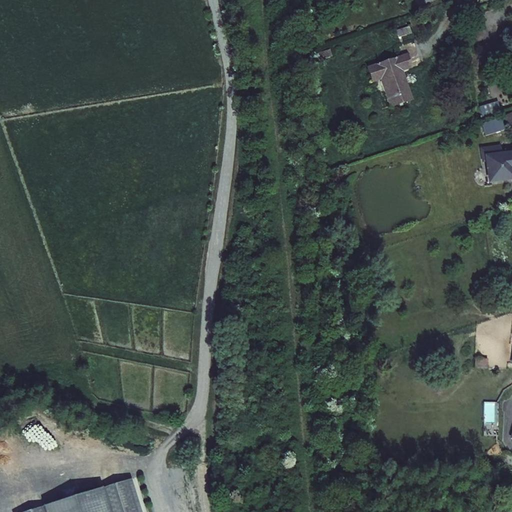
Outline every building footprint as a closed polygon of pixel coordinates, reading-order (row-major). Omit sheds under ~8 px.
[(471,21),(472,29),(485,28),(484,19),(471,21)] [(406,29),(409,40),(421,37),(417,26),(406,29)] [(338,54),(325,58),(328,66),(340,62),(338,54)] [(376,73),(381,88),(389,85),(396,104),(405,101),(407,108),(420,104),(411,76),(421,73),(416,60),(376,73)] [(396,104),(398,111),(407,108),(405,101),(396,104)] [(479,113),(480,119),(494,115),(493,108),(479,113)] [(511,155),(505,157),(504,148),(485,151),(486,160),(489,159),(490,168),(492,168),(493,174),(491,174),(491,177),(492,181),(496,182),(499,183),(502,182),(502,180),(507,179),(507,181),(511,180),(511,179),(511,155)] [(138,511),(128,477),(25,511),(138,511)]
